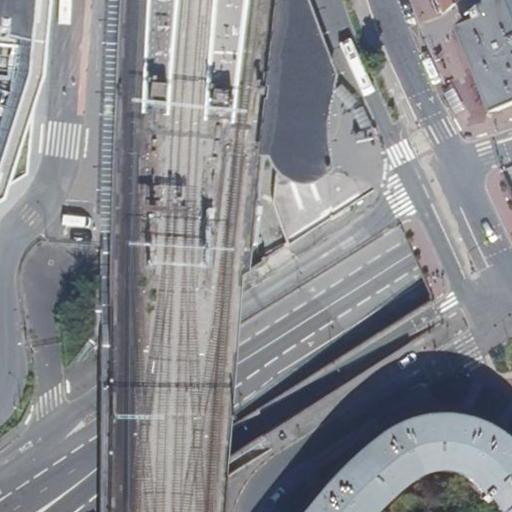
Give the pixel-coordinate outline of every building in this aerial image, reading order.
[(0,0),(0,187),(21,174),(33,63),(35,63),(37,62),(39,61),(40,58),(40,55),(38,53),(36,51),(34,50),(39,0),(0,0)] [(275,0),(260,152),(268,153),(274,165),(282,173),(292,179),(302,182),(309,182),(315,179),(333,166),(332,155),(329,139),(329,119),(331,97),(333,87),(337,72),(310,0),(275,0)] [(441,12),(447,10),(442,0),(430,0),(432,4),(437,2),(441,12)] [(442,0),(447,10),(448,14),(463,0),(442,0)] [(511,0),(497,0),(465,27),(502,113),(511,108),(511,0)] [(156,82),(142,80),(140,103),(155,103),(156,82)] [(220,90),(204,89),(202,110),(217,111),(220,90)] [(480,490),(490,500),(492,498),(511,476),(511,453),(511,454),(503,446),(490,436),(469,426),(423,424),(400,429),(376,443),(325,489),(306,511),(375,511),(385,501),(408,484),(420,478),(439,473),(453,474),(461,477),(480,490)] [(511,476),(492,498),(502,511),(511,504),(511,476)]
